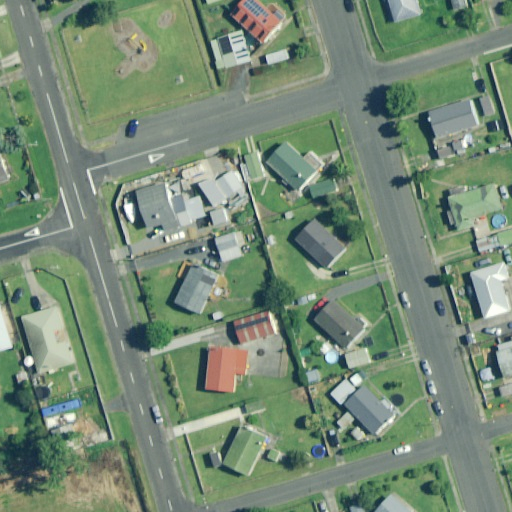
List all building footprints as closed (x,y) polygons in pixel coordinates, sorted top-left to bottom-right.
[(270,10),(259,0),(247,0),(233,15),(265,45),(288,21),(272,7),(270,10)] [(390,0),(398,23),(424,15),(418,0),(390,0)] [(442,0),(437,0),(435,1),(438,18),(446,16),(442,0)] [(468,7),(466,0),(452,0),(455,10),(468,7)] [(252,61),(243,32),(211,41),(220,71),(252,61)] [(290,59),(288,50),(268,56),(271,65),(290,59)] [(497,114),(491,97),(482,100),(488,118),(497,114)] [(481,126),(473,101),(431,114),(440,140),(481,126)] [(319,173),(289,144),(270,163),(300,192),(319,173)] [(0,184),(11,180),(1,151),(0,151),(0,184)] [(266,176),(260,153),(247,156),(249,165),(244,166),(248,181),(266,176)] [(245,188),(235,171),(217,182),(214,177),(202,185),(215,207),(245,188)] [(340,191),(336,179),(311,187),(316,199),(340,191)] [(182,200),(177,180),(139,192),(151,229),(165,225),(167,232),(194,224),(186,199),(182,200)] [(504,210),(497,185),(467,193),(465,186),(449,191),(455,210),(449,212),(453,225),(458,223),(460,231),(475,227),(473,219),(504,210)] [(348,249),(317,220),(298,240),(329,270),(348,249)] [(244,257),(237,232),(217,238),(224,262),(244,257)] [(500,248),(497,235),(478,240),(481,253),(500,248)] [(222,274),(197,262),(177,303),(202,315),(222,274)] [(511,278),(507,263),(473,273),(487,319),(511,312),(511,307),(504,280),(511,278)] [(368,329),(336,299),(316,320),(349,350),(368,329)] [(0,352),(15,348),(1,303),(0,303),(0,352)] [(65,329),(58,307),(24,317),(41,374),(75,364),(69,342),(60,344),(56,331),(65,329)] [(278,334),(271,311),(236,322),(243,345),(278,334)] [(511,377),(511,343),(498,347),(507,379),(511,377)] [(251,350),(213,347),(209,390),(237,393),(239,374),(249,375),(251,350)] [(376,364),(374,355),(355,360),(358,369),(376,364)] [(32,383),(28,371),(17,375),(21,386),(32,383)] [(360,393),(348,380),(333,395),(350,412),(339,423),(346,430),(359,417),(377,436),(397,416),(367,386),(360,393)] [(511,394),(511,384),(501,388),(504,397),(511,394)] [(40,405),(37,394),(21,398),(24,410),(40,405)] [(268,410),(265,401),(247,406),(250,415),(268,410)] [(270,436),(245,424),(226,464),(250,477),(270,436)] [(77,435),(74,425),(61,428),(63,438),(77,435)] [(274,448),(268,457),(277,463),(280,459),(282,460),(284,456),(274,448)] [(414,511),(394,492),(374,511),(414,511)]
